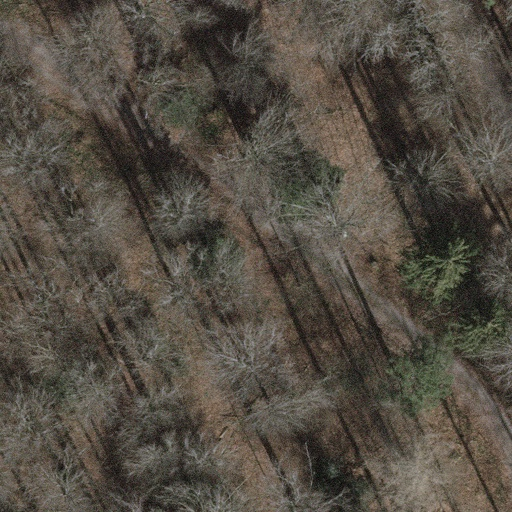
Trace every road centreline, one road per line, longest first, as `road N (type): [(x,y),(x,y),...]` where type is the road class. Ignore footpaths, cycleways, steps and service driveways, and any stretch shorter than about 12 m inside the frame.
road 1 (track): [(511,432),(500,408),(278,228),(0,32)]
road 2 (track): [(511,136),(453,0)]
